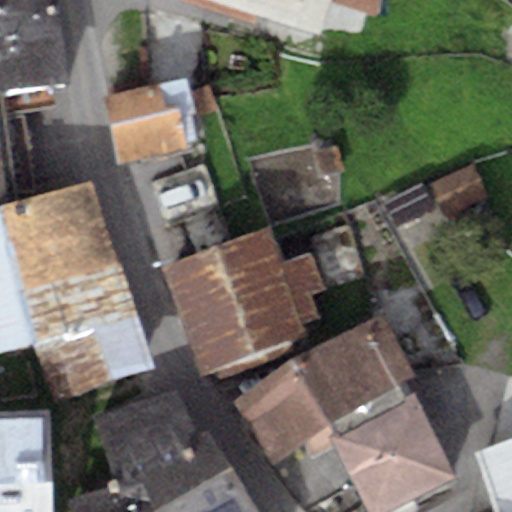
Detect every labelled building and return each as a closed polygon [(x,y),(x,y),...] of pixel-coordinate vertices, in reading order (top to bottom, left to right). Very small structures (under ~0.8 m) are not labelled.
[(50,0),(0,0),(0,102),(61,96),(50,0)] [(204,0),(327,45),(343,0),(204,0)] [(181,94),(109,108),(123,176),(194,163),(181,94)] [(0,127),(0,228),(16,224),(0,127)] [(4,228),(25,305),(117,279),(94,198),(16,224),(4,228)] [(4,228),(0,229),(0,375),(41,365),(25,305),(4,228)] [(274,248),(173,281),(207,382),(342,338),(320,270),(285,281),(274,248)] [(25,305),(41,365),(59,415),(160,384),(117,279),(25,305)] [(361,324),(235,394),(272,460),(398,390),(361,324)] [(126,480),(72,505),(75,511),(240,511),(208,440),(194,447),(170,394),(101,426),(126,480)] [(417,407),(335,447),(366,511),(395,511),(455,483),(417,407)] [(64,511),(61,428),(0,430),(0,511),(64,511)] [(511,511),(511,451),(481,461),(496,511),(511,511)]
